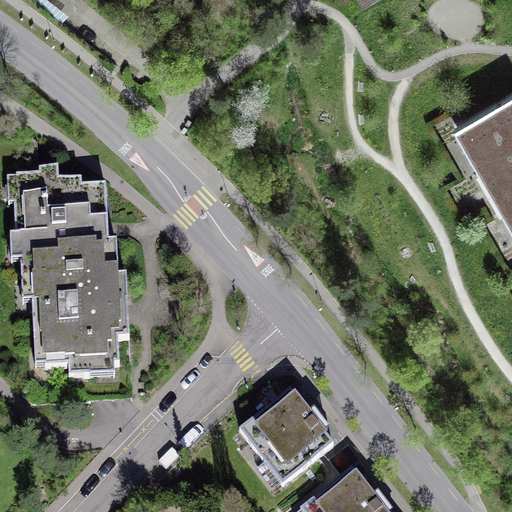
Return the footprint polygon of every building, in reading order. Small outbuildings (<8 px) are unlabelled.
[(356,0),(363,9),(377,0),(356,0)] [(511,101),(454,134),(511,234),(511,101)] [(19,238),(21,278),(118,273),(117,271),(109,271),(105,188),(81,190),(81,183),(58,184),(58,170),(39,171),(39,176),(16,177),(17,204),(14,204),(15,238),(19,238)] [(119,306),(118,273),(21,278),(21,280),(31,279),(34,344),(44,343),(45,370),(68,369),(69,379),(90,378),(90,369),(119,367),(118,343),(129,343),(127,305),(119,306)] [(290,392),(239,432),(282,487),(333,448),(324,436),(328,432),(314,414),(309,417),(290,392)] [(351,472),(301,511),(389,511),(378,497),(373,500),(351,472)]
